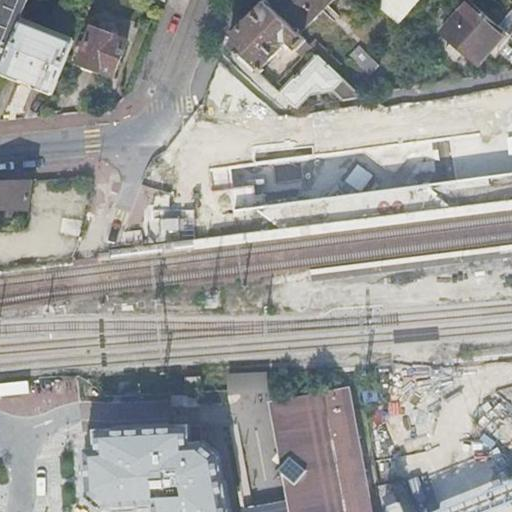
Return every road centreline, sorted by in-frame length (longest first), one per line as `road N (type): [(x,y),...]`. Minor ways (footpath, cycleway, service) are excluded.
road 1 (residential): [(511,102),(297,135),(158,137)]
road 2 (residential): [(158,137),(0,152)]
road 3 (residential): [(158,137),(212,0)]
